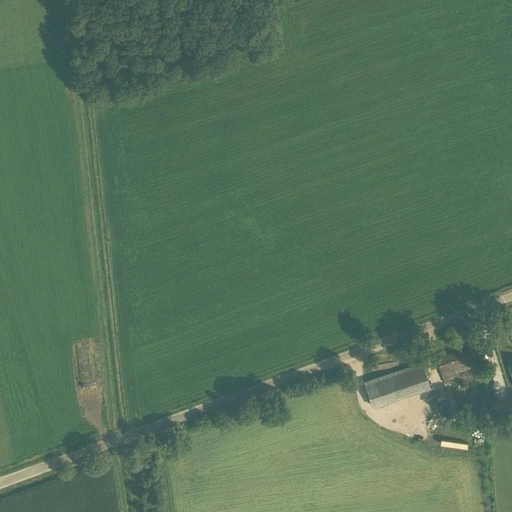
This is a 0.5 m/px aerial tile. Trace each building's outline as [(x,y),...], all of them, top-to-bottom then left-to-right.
[(461,383),(481,376),(477,366),(480,365),(473,343),(435,356),(445,385),(461,380),(461,383)] [(406,360),(421,355),(417,345),(403,350),(406,360)] [(373,407),(430,387),(421,362),(364,382),(373,407)] [(453,415),(446,395),(435,399),(441,419),(453,415)] [(491,404),(495,416),(511,411),(511,403),(510,398),(491,404)]
